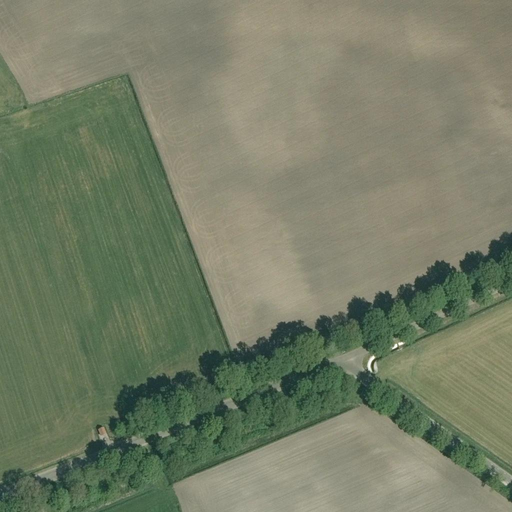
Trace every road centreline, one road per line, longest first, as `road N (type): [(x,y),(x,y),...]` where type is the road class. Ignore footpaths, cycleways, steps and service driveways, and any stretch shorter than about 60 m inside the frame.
road 1 (unclassified): [(0,497),(347,358)]
road 2 (unclassified): [(511,486),(354,372),(347,358)]
road 3 (unclassified): [(347,358),(511,283)]
